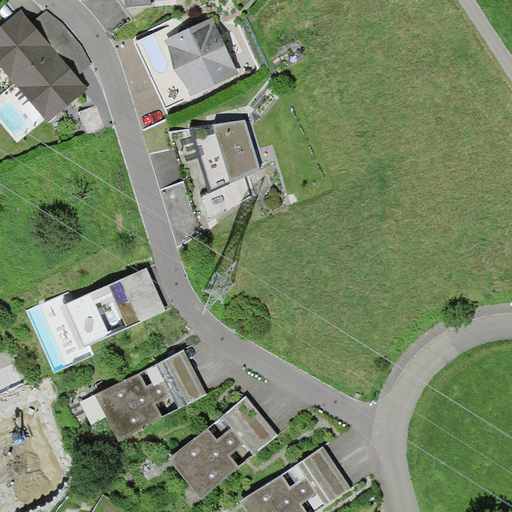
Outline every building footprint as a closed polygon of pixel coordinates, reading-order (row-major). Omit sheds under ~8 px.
[(0,24),(0,66),(48,124),(87,90),(19,9),(0,24)] [(209,18),(160,39),(185,96),(234,74),(209,18)] [(237,123),(168,134),(201,233),(263,190),(237,123)] [(166,309),(146,266),(61,304),(81,347),(166,309)] [(204,396),(179,350),(91,397),(116,443),(204,396)] [(275,440),(241,399),(166,461),(200,502),(275,440)] [(319,511),(348,492),(320,449),(234,504),(239,511),(319,511)] [(131,511),(100,496),(90,511),(131,511)]
